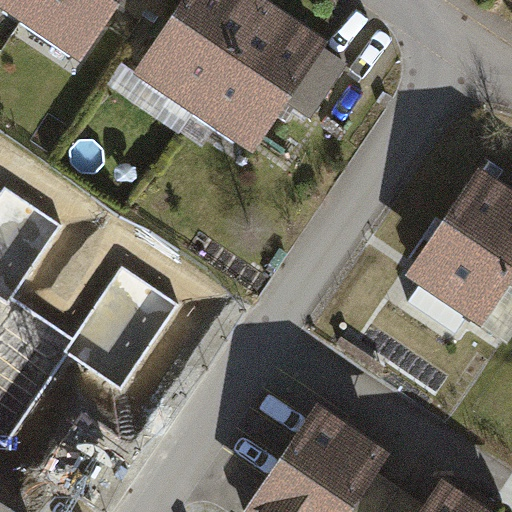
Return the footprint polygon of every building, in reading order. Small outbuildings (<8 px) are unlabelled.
[(0,0),(0,8),(23,24),(38,0),(0,0)] [(38,0),(23,24),(82,63),(121,4),(123,0),(38,0)] [(123,0),(121,4),(143,18),(148,11),(155,0),(123,0)] [(262,0),(189,0),(171,26),(138,76),(195,115),(269,5),(262,0)] [(189,0),(155,0),(148,11),(171,26),(189,0)] [(299,24),(269,5),(195,115),(253,153),(286,102),(322,49),(326,43),(299,24)] [(346,66),(322,49),(286,102),(311,119),(346,66)] [(485,330),(511,288),(511,189),(483,170),(410,280),(485,330)] [(348,511),(374,473),(388,452),(353,429),(317,405),(244,511),(348,511)] [(386,511),(401,491),(374,473),(348,511),(386,511)] [(444,481),(426,508),(423,511),(491,511),(484,507),(444,481)] [(386,511),(423,511),(426,508),(401,491),(386,511)] [(0,511),(14,511),(0,502),(0,511)]
